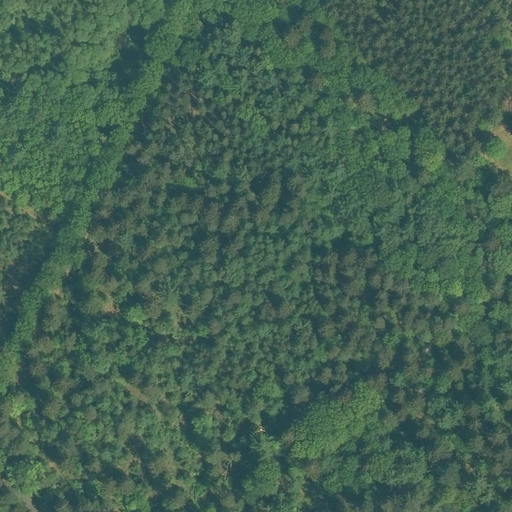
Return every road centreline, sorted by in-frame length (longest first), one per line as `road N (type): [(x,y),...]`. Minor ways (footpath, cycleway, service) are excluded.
road 1 (track): [(81,250),(205,0)]
road 2 (track): [(0,409),(81,250)]
